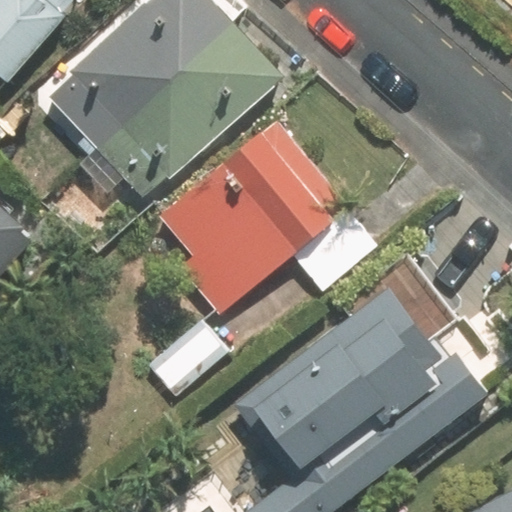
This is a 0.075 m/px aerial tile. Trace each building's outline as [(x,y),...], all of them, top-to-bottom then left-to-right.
[(0,0),(0,69),(12,80),(69,19),(47,0),(0,0)] [(215,0),(151,0),(50,95),(153,203),(288,76),(215,0)] [(378,245),(280,121),(150,223),(221,313),(289,259),(316,294),(378,245)] [(0,263),(26,235),(0,211),(0,263)] [(333,511),(481,397),(393,286),(245,401),(298,468),(244,510),(245,511),(333,511)] [(166,399),(231,349),(207,318),(143,368),(166,399)] [(511,511),(511,492),(474,511),(511,511)]
